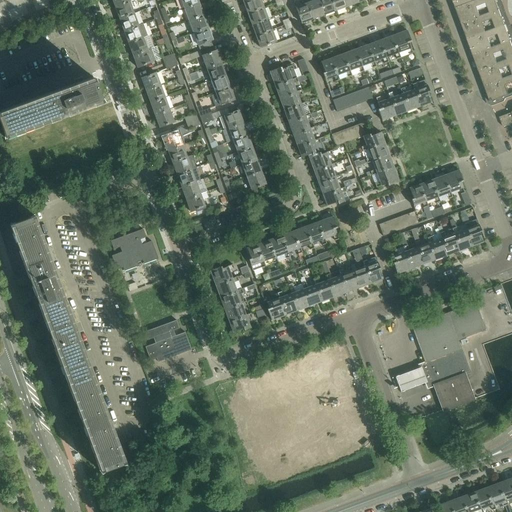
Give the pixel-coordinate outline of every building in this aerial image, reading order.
[(198,0),(181,0),(184,8),(199,3),(198,0)] [(249,0),(244,2),(248,14),(264,8),(260,0),(249,0)] [(324,15),(318,0),(315,0),(307,3),(313,19),(324,15)] [(331,0),(318,0),(324,15),(336,11),(331,0)] [(331,0),(336,11),(347,7),(344,0),(331,0)] [(500,9),(496,0),(475,0),(455,8),(461,24),(500,9)] [(115,7),(119,19),(134,13),(130,1),(115,7)] [(204,15),(199,3),(184,8),(189,20),(204,15)] [(301,23),(313,19),(307,3),(296,7),(301,23)] [(264,8),(248,14),(252,25),(268,19),(264,8)] [(505,25),(500,9),(461,24),(467,39),(505,25)] [(119,19),(124,31),(138,26),(134,13),(119,19)] [(208,27),(204,15),(189,20),(193,33),(208,27)] [(252,25),(256,36),(272,30),(268,19),(252,25)] [(505,25),(467,39),(473,55),(511,40),(505,25)] [(124,31),(128,43),(143,37),(138,26),(124,31)] [(208,27),(193,33),(198,45),(213,40),(208,27)] [(276,42),(272,30),(256,36),(260,48),(276,42)] [(407,30),(395,35),(398,45),(396,46),(399,53),(407,50),(409,54),(413,53),(409,42),(411,42),(407,30)] [(398,45),(395,35),(382,40),(386,50),(384,51),(387,57),(389,62),(397,59),(400,57),(399,53),(396,46),(398,45)] [(128,43),(133,55),(147,50),(143,37),(128,43)] [(386,50),(382,40),(370,44),(374,54),(372,55),(374,62),(383,59),(384,63),(389,62),(387,57),(384,51),(386,50)] [(511,57),(511,42),(511,40),(473,55),(478,70),(511,57)] [(374,54),(370,44),(358,49),(361,59),(359,60),(362,66),(370,63),(372,68),(376,66),(374,62),(372,55),(374,54)] [(361,59),(358,49),(346,53),(350,63),(347,64),(350,71),(358,68),(360,73),(364,71),(362,66),(359,60),(361,59)] [(152,62),(147,50),(133,55),(137,68),(152,62)] [(207,68),(221,63),(217,50),(202,56),(207,68)] [(162,58),(164,64),(176,59),(174,53),(162,58)] [(350,63),(346,53),(334,58),(337,68),(335,68),(338,75),(346,72),(348,77),(352,76),(350,71),(347,64),(350,63)] [(190,54),(179,58),(181,64),(192,60),(190,54)] [(511,57),(478,70),(484,86),(511,75),(511,57)] [(299,82),(308,79),(306,73),(309,72),(305,58),(293,62),(299,82)] [(322,73),(327,85),(328,85),(326,80),(334,77),(336,82),(340,80),(338,75),(335,68),(337,68),(334,58),(321,62),(325,72),(322,73)] [(176,59),(164,64),(166,69),(178,65),(176,59)] [(226,75),(221,63),(207,68),(211,80),(226,75)] [(270,72),(274,84),(285,80),(286,82),(292,79),(297,77),(292,65),(282,69),(282,67),(270,72)] [(409,71),(411,77),(423,74),(422,68),(409,71)] [(141,78),(146,91),(160,85),(156,73),(141,78)] [(216,93),(230,87),(226,75),(211,80),(216,93)] [(511,75),(484,86),(486,89),(484,93),(488,104),(492,106),(505,101),(506,98),(511,95),(511,75)] [(387,87),(399,83),(397,76),(385,81),(387,87)] [(0,111),(0,122),(6,139),(103,106),(93,77),(91,78),(0,111)] [(274,84),(279,96),(290,92),(290,94),(296,92),(296,91),(293,83),(298,82),(297,77),(292,79),(286,82),(285,80),(274,84)] [(415,97),(419,107),(431,102),(427,92),(429,91),(425,80),(424,80),(426,85),(418,88),(417,83),(413,85),(414,89),(417,96),(415,97)] [(146,91),(150,103),(165,98),(160,85),(146,91)] [(235,100),(230,87),(216,93),(220,105),(235,100)] [(343,87),(331,91),(333,96),(345,93),(343,87)] [(368,87),(363,89),(367,101),(372,99),(368,87)] [(402,101),(406,112),(419,107),(415,97),(417,96),(414,89),(406,92),(404,88),(400,89),(402,94),(405,100),(402,101)] [(279,96),(283,108),(294,104),(295,106),(301,104),(298,95),(303,94),(301,89),(296,91),(296,92),(290,94),(290,92),(279,96)] [(367,101),(363,89),(356,92),(361,103),(367,101)] [(356,92),(351,94),(355,106),(361,103),(356,92)] [(388,94),(390,98),(393,105),(390,106),(394,116),(406,112),(402,101),(405,100),(402,94),(394,97),(392,92),(388,94)] [(349,108),(355,106),(351,94),(345,96),(349,108)] [(345,96),(339,98),(343,110),(349,108),(345,96)] [(378,109),(380,117),(382,121),(394,116),(390,106),(393,105),(390,98),(382,101),(380,97),(376,98),(380,109),(378,109)] [(150,103),(155,115),(169,110),(165,98),(150,103)] [(337,112),(343,110),(339,98),(333,100),(337,112)] [(283,108),(288,120),(298,116),(299,118),(306,116),(305,116),(303,108),(307,106),(306,102),(301,104),(295,106),(294,104),(283,108)] [(198,113),(201,118),(212,114),(210,108),(198,113)] [(174,122),(169,110),(155,115),(159,128),(174,122)] [(229,128),(243,122),(239,110),(220,117),(224,129),(229,128)] [(509,126),(509,127),(510,127),(511,127),(511,129),(511,112),(500,117),(504,127),(508,126),(509,126)] [(184,118),(186,123),(198,119),(196,114),(184,118)] [(214,120),(212,114),(201,118),(203,124),(214,120)] [(298,116),(288,120),(292,132),(303,128),(304,130),(310,128),(307,120),(312,118),(310,114),(305,116),(306,116),(299,118),(298,116)] [(198,119),(186,123),(188,129),(200,125),(198,119)] [(248,135),(243,122),(229,128),(233,140),(248,135)] [(355,126),(359,138),(365,135),(361,124),(355,126)] [(303,128),(292,132),(297,144),(307,141),(308,143),(315,141),(315,140),(312,132),(316,130),(315,126),(310,128),(304,130),(303,128)] [(355,126),(349,128),(354,140),(358,138),(359,138),(355,126)] [(343,130),(348,142),(354,140),(349,128),(343,130)] [(343,130),(338,132),(342,144),(348,142),(343,130)] [(336,146),(342,144),(338,132),(332,134),(336,146)] [(365,135),(359,138),(358,138),(358,139),(363,137),(366,145),(361,147),(363,151),(368,149),(374,146),(375,148),(385,145),(381,132),(370,136),(369,134),(365,135)] [(163,138),(168,150),(182,145),(178,133),(163,138)] [(238,152),(253,147),(248,135),(233,140),(238,152)] [(308,155),(309,156),(319,152),(316,144),(320,142),(319,139),(315,140),(315,141),(308,143),(307,141),(297,144),(301,157),(308,155)] [(168,150),(172,163),(187,157),(182,145),(168,150)] [(390,157),(385,145),(375,148),(374,146),(368,149),(371,157),(366,159),(367,163),(372,161),(379,158),(380,161),(390,157)] [(257,159),(253,147),(238,152),(242,165),(257,159)] [(309,156),(313,169),(324,165),(325,167),(331,165),(328,156),(333,155),(331,150),(320,154),(319,152),(309,156)] [(172,163),(177,175),(191,169),(187,157),(172,163)] [(372,175),(377,174),(377,173),(383,171),(384,173),(394,169),(390,157),(380,161),(379,158),(372,161),(375,169),(371,171),(372,175)] [(247,177),(262,171),(257,159),(242,165),(247,177)] [(313,169),(318,181),(328,177),(329,179),(335,177),(332,169),(337,167),(336,163),(331,165),(325,167),(324,165),(313,169)] [(191,169),(177,175),(181,187),(196,182),(191,169)] [(399,182),(394,169),(384,173),(383,171),(377,173),(377,174),(380,182),(375,184),(377,188),(387,184),(387,186),(399,182)] [(459,170),(446,175),(450,185),(448,186),(451,193),(459,190),(461,194),(465,193),(461,182),(463,181),(459,170)] [(266,184),(262,171),(247,177),(251,189),(266,184)] [(318,181),(322,193),(333,189),(334,191),(340,189),(337,181),(342,179),(340,175),(335,177),(329,179),(328,177),(318,181)] [(450,185),(446,175),(434,179),(438,190),(436,190),(440,202),(448,199),(453,197),(451,193),(448,186),(450,185)] [(438,190),(434,179),(422,184),(426,194),(423,195),(426,202),(435,199),(437,203),(440,202),(436,190),(438,190)] [(181,187),(186,199),(200,194),(196,182),(181,187)] [(413,199),(411,199),(415,211),(416,211),(414,206),(422,203),(424,208),(428,206),(426,202),(423,195),(426,194),(422,184),(409,189),(413,199)] [(345,187),(340,189),(334,191),(333,189),(322,193),(327,206),(338,202),(338,204),(349,200),(349,199),(344,201),(341,193),(346,191),(345,187)] [(205,207),(200,194),(186,199),(190,212),(205,207)] [(414,212),(408,214),(412,226),(418,223),(416,218),(414,212)] [(412,226),(408,214),(402,216),(407,228),(412,226)] [(418,223),(427,220),(425,214),(416,218),(418,223)] [(125,462),(34,216),(11,225),(101,471),(125,462)] [(333,216),(320,221),(324,232),(322,232),(324,239),(325,239),(333,236),(335,241),(339,239),(335,228),(337,228),(333,216)] [(402,216),(397,218),(401,230),(407,228),(402,216)] [(401,230),(397,218),(391,220),(395,232),(401,230)] [(391,220),(385,222),(389,234),(395,232),(391,220)] [(464,224),(466,229),(467,229),(469,236),(467,237),(471,247),(483,242),(479,232),(481,231),(477,220),(476,220),(478,225),(470,228),(468,223),(464,224)] [(324,232),(320,221),(308,226),(312,236),(310,237),(312,243),(313,243),(321,240),(322,245),(327,244),(325,239),(324,239),(322,232),(324,232)] [(383,236),(389,234),(385,222),(379,224),(383,236)] [(312,236),(308,226),(296,230),(300,241),(297,241),(300,248),(308,245),(310,250),(314,248),(313,243),(312,243),(310,237),(312,236)] [(455,241),(458,252),(471,247),(467,237),(469,236),(467,229),(466,229),(458,232),(456,227),(452,229),(454,234),(457,241),(455,241)] [(112,256),(117,269),(123,267),(125,271),(139,266),(137,262),(143,260),(144,264),(158,258),(152,241),(142,245),(140,239),(146,237),(143,230),(112,241),(111,241),(110,241),(113,249),(120,246),(122,252),(112,256)] [(300,241),(296,230),(283,235),(287,245),(285,246),(288,253),(288,252),(296,249),(298,254),(302,253),(300,248),(297,241),(300,241)] [(443,246),(446,256),(458,252),(455,241),(457,241),(454,234),(446,237),(444,232),(440,234),(442,238),(444,245),(443,246)] [(418,255),(422,265),(434,261),(430,250),(432,250),(430,243),(429,243),(421,246),(417,234),(413,236),(417,247),(420,254),(418,255)] [(287,245),(283,235),(271,239),(275,249),(273,250),(275,257),(276,257),(278,261),(290,257),(288,252),(288,253),(285,246),(287,245)] [(430,250),(434,261),(446,256),(443,246),(444,245),(442,238),(433,241),(431,236),(427,238),(429,243),(430,243),(432,250),(430,250)] [(390,238),(385,240),(388,248),(393,246),(390,238)] [(275,249),(271,239),(259,244),(263,254),(261,255),(263,261),(264,261),(272,258),(273,263),(278,261),(276,257),(275,257),(273,250),(275,249)] [(406,259),(410,270),(422,265),(418,255),(420,254),(417,247),(409,250),(405,239),(400,240),(405,252),(408,259),(406,259)] [(248,259),(253,271),(254,270),(252,266),(260,263),(261,267),(265,266),(264,261),(263,261),(261,255),(263,254),(259,244),(247,248),(251,258),(248,259)] [(393,262),(397,274),(410,270),(406,259),(408,259),(405,252),(397,255),(395,250),(391,251),(395,262),(393,262)] [(318,260),(331,256),(329,251),(317,255),(318,260)] [(362,262),(364,267),(367,273),(365,274),(369,284),(382,280),(378,270),(380,269),(375,257),(374,257),(376,262),(368,265),(367,260),(362,262)] [(232,279),(232,278),(229,270),(234,269),(232,264),(222,268),(221,266),(210,271),(215,283),(225,279),(226,281),(232,279)] [(353,278),(357,289),(369,284),(365,274),(367,273),(364,267),(356,270),(354,265),(350,266),(352,271),(355,278),(353,278)] [(341,283),(345,293),(357,289),(353,278),(355,278),(352,271),(344,274),(342,269),(338,271),(340,276),(343,282),(341,283)] [(329,288),(333,298),(345,293),(341,283),(343,282),(340,276),(332,279),(330,274),(326,275),(328,280),(331,287),(329,288)] [(225,279),(215,283),(219,295),(230,291),(230,293),(237,291),(234,283),(238,281),(237,277),(232,278),(232,279),(226,281),(225,279)] [(317,292),(321,302),(333,298),(329,288),(331,287),(328,280),(320,283),(318,278),(314,280),(315,285),(316,285),(318,291),(317,292)] [(305,296),(308,307),(321,302),(317,292),(318,291),(316,285),(315,285),(307,288),(306,283),(301,284),(303,289),(304,289),(306,296),(305,296)] [(292,301),(296,311),(308,307),(305,296),(306,296),(304,289),(303,289),(295,292),(293,287),(289,289),(291,294),(294,300),(292,301)] [(230,291),(219,295),(224,307),(234,304),(235,306),(242,304),(242,303),(238,295),(243,293),(242,289),(237,291),(230,293),(230,291)] [(280,306),(284,316),(296,311),(292,301),(294,300),(291,294),(283,297),(281,292),(277,293),(279,298),(282,305),(280,306)] [(267,309),(271,321),(284,316),(280,306),(282,305),(279,298),(271,301),(269,296),(265,298),(269,308),(267,309)] [(234,304),(224,307),(228,319),(239,316),(240,318),(246,316),(243,307),(248,306),(246,302),(242,303),(242,304),(235,306),(234,304)] [(422,354),(458,340),(485,330),(475,302),(412,326),(422,354)] [(251,314),(246,316),(240,318),(239,316),(228,319),(233,332),(243,328),(244,331),(255,327),(255,325),(250,327),(248,319),(252,318),(251,314)] [(145,347),(150,361),(157,358),(158,362),(191,350),(185,332),(175,336),(173,330),(179,328),(177,320),(176,321),(145,333),(145,332),(144,332),(147,340),(153,337),(156,343),(145,347)] [(433,385),(442,410),(443,412),(475,400),(474,399),(465,373),(470,371),(458,340),(422,354),(427,367),(422,369),(428,385),(428,386),(433,385)] [(428,385),(422,369),(408,374),(398,378),(403,394),(414,390),(428,385)] [(224,382),(216,385),(245,464),(249,463),(254,476),(359,437),(355,425),(346,429),(345,427),(354,423),(350,411),(341,415),(340,412),(349,409),(345,397),(316,408),(305,412),(309,422),(304,424),(306,429),(277,439),(274,431),(275,431),(273,427),(272,424),(275,423),(273,417),(283,413),(278,398),(278,397),(274,386),(232,402),(224,382)] [(511,478),(503,482),(507,493),(505,493),(507,500),(511,497),(511,478)] [(509,505),(507,500),(505,493),(507,493),(503,482),(491,487),(495,497),(492,498),(495,504),(503,501),(505,506),(509,505)] [(497,509),(495,504),(492,498),(495,497),(491,487),(479,491),(482,502),(480,502),(483,509),(491,506),(493,511),(497,509)] [(483,511),(483,509),(480,502),(482,502),(479,491),(466,496),(470,506),(468,507),(469,511),(473,511),(479,510),(479,511),(483,511)] [(469,511),(468,507),(470,506),(466,496),(454,500),(458,510),(456,511),(469,511)] [(456,511),(458,510),(454,500),(442,505),(444,511),(456,511)]
